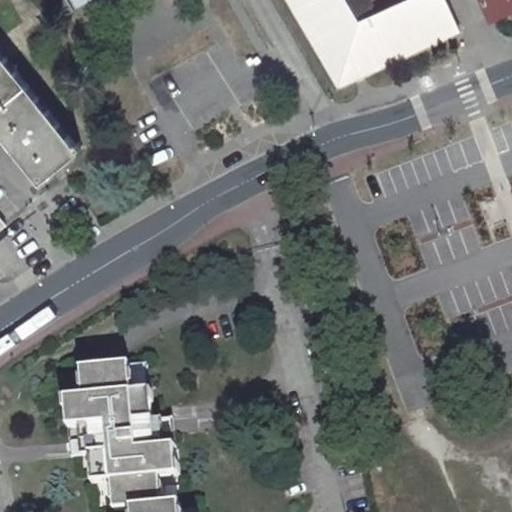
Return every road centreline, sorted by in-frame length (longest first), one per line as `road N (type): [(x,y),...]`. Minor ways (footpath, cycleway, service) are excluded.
road 1 (unclassified): [(0,336),(192,212),(288,161),(511,77)]
road 2 (unknown): [(84,280),(0,170)]
